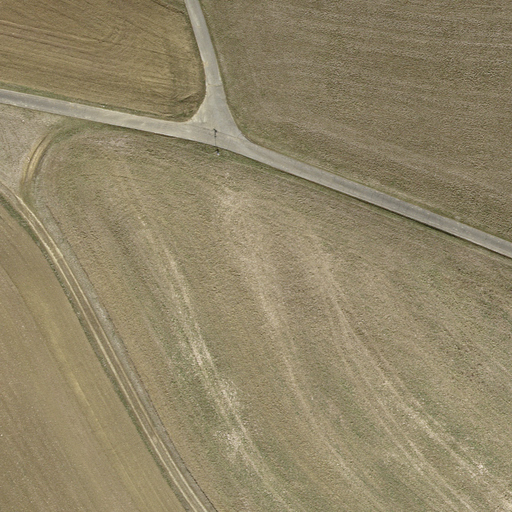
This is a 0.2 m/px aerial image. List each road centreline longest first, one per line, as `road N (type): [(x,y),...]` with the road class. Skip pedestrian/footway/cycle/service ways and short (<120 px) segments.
road 1 (track): [(199,511),(27,205),(32,160),(86,106)]
road 2 (track): [(223,134),(511,246)]
road 3 (track): [(0,90),(223,134)]
road 4 (track): [(223,134),(217,73),(192,0)]
